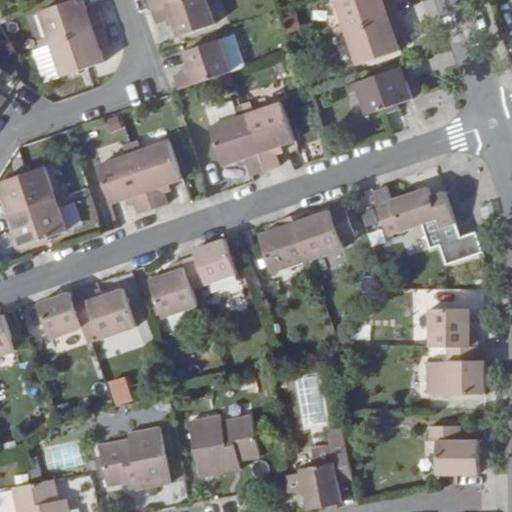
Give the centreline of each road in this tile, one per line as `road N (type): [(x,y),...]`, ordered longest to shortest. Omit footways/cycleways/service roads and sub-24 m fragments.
road 1 (residential): [(0,294),(482,123)]
road 2 (residential): [(123,0),(142,59),(138,79),(117,98),(7,137),(0,148)]
road 3 (residential): [(366,511),(440,496),(511,496)]
road 4 (unclassified): [(440,0),(482,123)]
